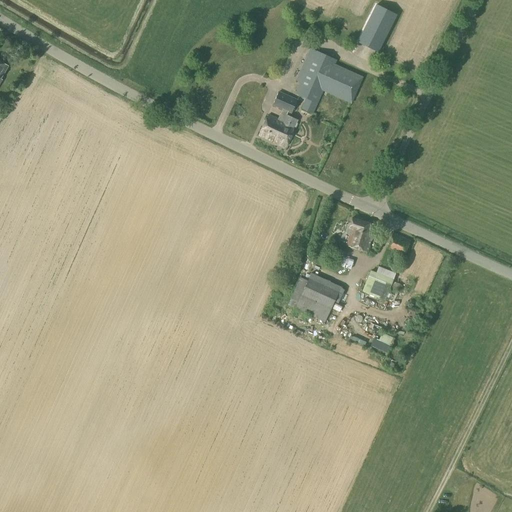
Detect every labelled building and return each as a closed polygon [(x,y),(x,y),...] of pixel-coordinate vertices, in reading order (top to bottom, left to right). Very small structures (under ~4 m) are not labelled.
[(357,44),(377,54),(397,16),(376,6),(357,44)] [(294,94),(305,99),(300,109),(312,114),(322,92),(351,104),(363,77),(335,64),(336,61),(309,48),(295,81),(299,83),(294,94)] [(291,114),(297,100),(278,91),(272,106),(282,110),(278,119),(269,114),(259,136),(285,148),(297,120),(286,115),(287,113),(291,114)] [(367,253),(376,225),(352,218),(347,234),(348,235),(345,246),(367,253)] [(402,257),(409,240),(392,233),(385,250),(402,257)] [(350,270),(353,261),(342,257),(339,266),(350,270)] [(384,301),(392,281),(381,276),(370,272),(362,292),(384,301)] [(341,287),(310,273),(307,281),(300,278),(287,305),(324,322),(334,301),(337,303),(343,290),(340,288),(341,287)] [(334,302),(331,309),(339,313),(342,306),(334,302)]
